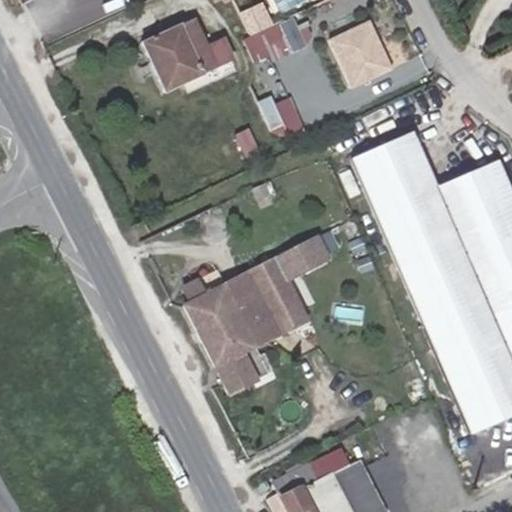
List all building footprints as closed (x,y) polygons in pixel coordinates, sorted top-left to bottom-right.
[(279,24),(272,10),(243,24),(249,37),(279,24)] [(162,93),(231,62),(220,39),(203,47),(191,20),(140,44),(162,93)] [(390,70),(368,23),(360,27),(382,74),(390,70)] [(360,27),(328,41),(350,89),(382,74),(360,27)] [(294,98),(264,105),(272,137),(302,130),(294,98)] [(511,416),(511,198),(496,161),(435,187),(411,132),(349,160),(469,435),(511,416)] [(254,198),(265,193),(261,186),(251,191),(254,198)] [(190,303),(183,306),(215,368),(230,396),(256,382),(241,354),(255,347),(305,322),(284,281),(325,259),(314,238),(273,260),(203,295),(198,286),(185,294),(190,303)] [(185,294),(198,286),(196,281),(182,288),(185,294)] [(255,347),(241,354),(256,382),(269,376),(255,347)] [(350,511),(336,483),(361,469),(357,461),(350,465),(342,451),(309,467),(309,466),(302,469),(300,464),(269,480),(285,511),(350,511)] [(382,511),(361,469),(336,483),(350,511),(382,511)]
